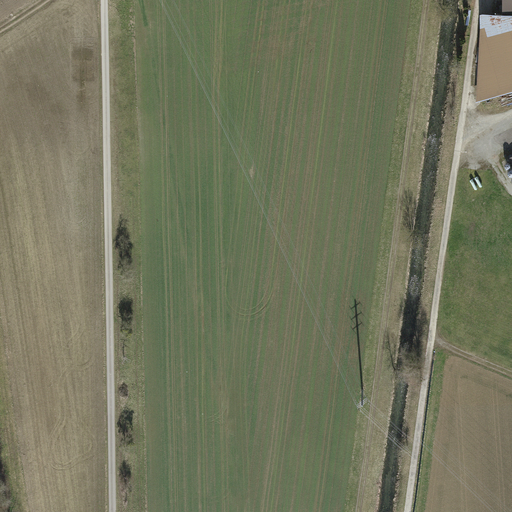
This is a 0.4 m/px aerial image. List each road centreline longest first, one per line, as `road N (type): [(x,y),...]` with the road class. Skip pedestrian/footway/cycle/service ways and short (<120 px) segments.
road 1 (track): [(413,511),(483,0)]
road 2 (track): [(359,511),(426,0)]
road 3 (unclassified): [(106,0),(112,511)]
